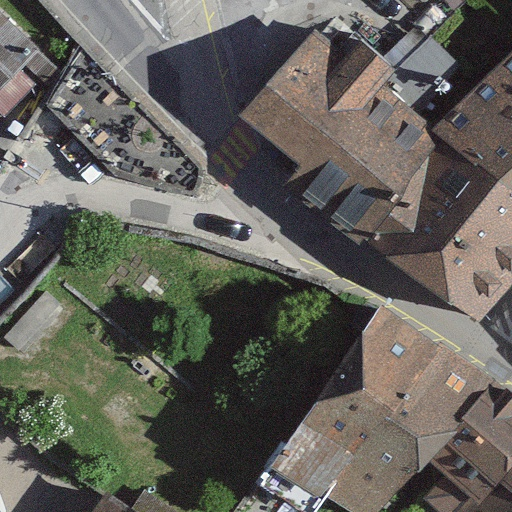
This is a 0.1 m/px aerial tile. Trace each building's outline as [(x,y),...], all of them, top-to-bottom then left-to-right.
[(0,4),(0,101),(5,106),(32,76),(54,96),(75,73),(0,4)] [(285,186),(364,245),(414,179),(437,136),(420,121),(462,68),(434,41),(400,74),(358,38),(341,55),(317,34),(243,116),(299,167),(285,186)] [(511,58),(437,136),(511,191),(511,58)] [(488,330),(511,299),(511,191),(437,136),(414,179),(364,245),(488,330)] [(331,511),(339,500),(439,358),(381,317),(265,489),(280,502),(287,496),(309,511),(331,511)] [(394,511),(431,478),(494,394),(439,358),(339,500),(356,511),(394,511)] [(486,511),(511,485),(511,409),(494,394),(431,478),(448,490),(430,511),(486,511)] [(511,511),(511,485),(486,511),(511,511)] [(132,511),(115,499),(104,511),(132,511)]
